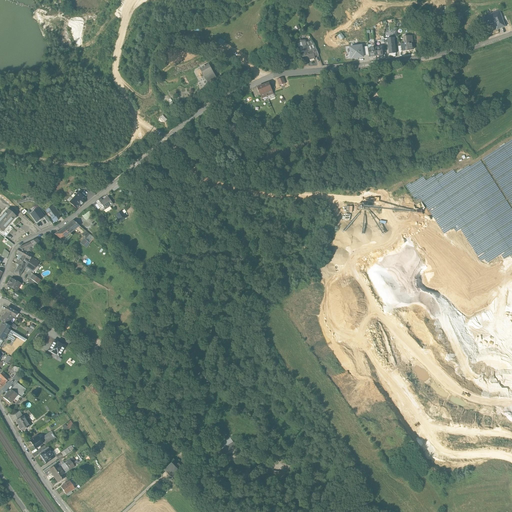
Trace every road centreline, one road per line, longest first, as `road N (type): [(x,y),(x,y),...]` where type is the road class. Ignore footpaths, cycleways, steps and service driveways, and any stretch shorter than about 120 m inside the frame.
road 1 (residential): [(0,286),(14,248),(71,219),(230,98),(275,79),(423,62),(511,38)]
road 2 (track): [(167,140),(206,178),(238,191),(338,199)]
road 3 (track): [(197,463),(171,462),(89,366)]
road 4 (track): [(136,142),(111,162),(85,167),(0,152)]
road 5 (residential): [(66,511),(0,406)]
